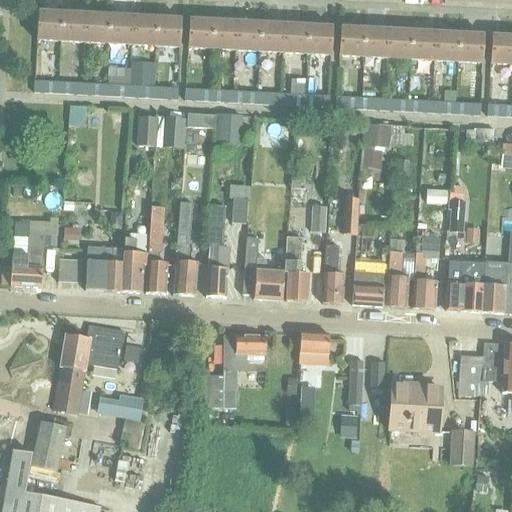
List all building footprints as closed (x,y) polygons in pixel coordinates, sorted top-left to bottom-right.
[(36,42),(61,44),(63,15),(38,14),(36,42)] [(61,44),(84,45),(86,17),(63,15),(61,44)] [(84,45),(109,46),(110,18),(86,17),(84,45)] [(109,46),(131,48),(133,19),(110,18),(109,46)] [(131,48),(155,49),(156,21),(133,19),(131,48)] [(156,21),(155,49),(179,50),(181,22),(156,21)] [(188,50),(212,52),(213,23),(189,22),(188,50)] [(212,52),(235,53),(237,24),(213,23),(212,52)] [(235,53),(259,54),(261,26),(237,24),(235,53)] [(259,54),(283,55),(284,27),(261,26),(259,54)] [(283,55),(306,57),(308,28),(284,27),(283,55)] [(308,28),(306,57),(330,58),(332,29),(308,28)] [(339,58),(362,60),(364,31),(340,30),(339,58)] [(362,60),(387,61),(388,32),(364,31),(362,60)] [(387,61),(411,62),(412,34),(388,32),(387,61)] [(411,62),(434,64),(435,35),(412,34),(411,62)] [(434,64),(458,65),(459,36),(435,35),(434,64)] [(459,36),(458,65),(482,66),(483,38),(459,36)] [(511,38),(492,38),(490,66),(511,67),(511,38)] [(112,60),(111,81),(155,83),(156,63),(112,60)] [(280,108),(304,109),(304,96),(305,81),(291,80),(290,95),(281,95),(280,108)] [(33,94),(58,95),(59,84),(34,83),(33,94)] [(58,95),(82,97),(82,86),(59,84),(58,95)] [(82,97),(106,98),(107,87),(82,86),(82,97)] [(106,98),(128,99),(129,88),(107,87),(106,98)] [(128,99),(152,101),(153,90),(129,88),(128,99)] [(153,90),(152,101),(178,102),(178,91),(153,90)] [(185,102),(209,104),(210,91),(185,90),(185,102)] [(209,104),(233,105),(233,92),(210,91),(209,104)] [(233,105),(256,106),(257,94),(233,92),(233,105)] [(256,106),(280,108),(281,95),(257,94),(256,106)] [(304,96),(304,109),(329,110),(329,97),(304,96)] [(335,110),(360,112),(360,99),(336,98),(335,110)] [(360,112),(384,113),(384,100),(360,99),(360,112)] [(384,113),(408,114),(408,101),(384,100),(384,113)] [(408,114),(431,116),(431,102),(408,101),(408,114)] [(431,116),(455,117),(455,103),(431,102),(431,116)] [(96,128),(97,104),(74,103),(72,126),(96,128)] [(455,103),(455,117),(480,118),(481,105),(455,103)] [(487,118),(511,120),(511,116),(511,106),(487,106),(487,118)] [(230,136),(231,113),(222,112),(222,136),(230,136)] [(246,112),(232,112),(232,141),(246,141),(246,112)] [(136,148),(156,149),(158,120),(138,119),(136,148)] [(164,120),(162,150),(184,151),(185,121),(164,120)] [(369,165),(385,166),(386,145),(403,146),(404,123),(371,121),(369,165)] [(338,126),(338,135),(351,135),(351,144),(361,144),(361,135),(363,135),(363,126),(338,126)] [(262,142),(253,141),(251,184),(260,184),(262,142)] [(410,163),(398,162),(397,184),(409,185),(410,163)] [(292,170),(291,190),(301,190),(302,170),(292,170)] [(449,193),(448,205),(448,211),(450,212),(448,234),(463,235),(465,211),(462,211),(463,196),(458,196),(459,191),(449,191),(449,193)] [(446,205),(448,205),(449,193),(426,192),(426,206),(446,206),(446,205)] [(23,214),(24,194),(12,193),(11,214),(23,214)] [(469,198),(468,224),(480,225),(481,199),(469,198)] [(81,200),(81,218),(96,218),(96,200),(81,200)] [(231,225),(245,226),(247,202),(233,201),(231,225)] [(343,237),(356,238),(358,203),(346,202),(343,237)] [(179,204),(179,210),(172,297),(195,299),(197,265),(187,264),(190,232),(192,205),(179,204)] [(225,209),(209,208),(206,248),(209,248),(206,299),(226,300),(228,271),(217,271),(218,249),(223,249),(225,209)] [(312,233),(324,234),(325,210),(313,209),(312,233)] [(147,268),(146,276),(145,296),(165,297),(167,266),(161,266),(164,212),(150,211),(149,239),(147,257),(147,268)] [(68,239),(85,239),(85,225),(68,225),(68,239)] [(29,237),(28,243),(27,258),(12,257),(10,288),(41,290),(42,270),(44,237),(29,237)] [(142,275),(146,276),(147,268),(147,257),(149,239),(129,237),(128,241),(124,241),(123,252),(122,265),(121,295),(140,296),(142,275)] [(415,253),(414,266),(411,310),(434,312),(436,284),(424,283),(425,260),(437,261),(439,241),(421,240),(421,238),(416,237),(415,253)] [(286,304),(306,305),(308,277),(299,276),(301,241),(286,240),(285,263),(289,263),(286,304)] [(245,242),(241,297),(253,298),(253,302),(281,304),(283,275),(266,274),(266,263),(257,262),(259,243),(245,242)] [(390,242),(387,278),(386,309),(407,311),(408,280),(401,280),(402,256),(403,242),(390,242)] [(322,306),(342,307),(344,277),(337,276),(338,248),(325,248),(322,306)] [(87,250),(85,292),(121,295),(122,265),(123,252),(87,250)] [(58,284),(81,286),(82,265),(59,263),(58,284)] [(459,314),(481,315),(484,267),(484,266),(448,264),(446,313),(459,314)] [(511,268),(484,267),(481,315),(511,316),(511,268)] [(386,309),(387,278),(354,275),(352,307),(381,309),(386,309)] [(86,340),(65,337),(60,370),(53,413),(77,417),(86,363),(117,368),(116,372),(117,373),(124,333),(88,328),(86,340)] [(299,366),(327,367),(329,336),(301,335),(299,366)] [(201,410),(235,411),(236,373),(265,373),(265,339),(236,338),(223,338),(222,379),(219,379),(219,378),(202,377),(201,410)] [(130,341),(128,357),(147,360),(149,344),(130,341)] [(500,378),(500,344),(484,343),(483,360),(461,358),(458,396),(483,397),(483,391),(489,391),(489,389),(494,388),(494,378),(500,378)] [(350,363),(348,407),(361,407),(363,363),(350,363)] [(372,364),(371,390),(383,391),(384,364),(372,364)] [(390,431),(438,434),(440,391),(408,389),(409,387),(392,386),(390,431)] [(145,418),(146,397),(103,394),(102,415),(145,418)] [(342,438),(356,438),(357,417),(343,416),(342,438)] [(12,452),(1,511),(100,511),(101,509),(25,495),(30,468),(55,474),(65,430),(41,424),(33,456),(12,452)] [(451,467),(471,468),(472,435),(453,434),(451,467)]
